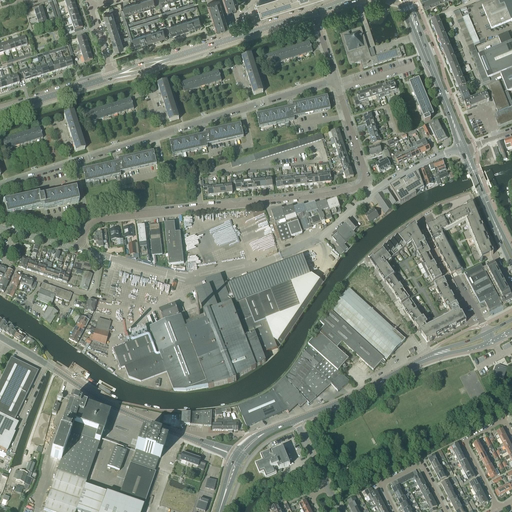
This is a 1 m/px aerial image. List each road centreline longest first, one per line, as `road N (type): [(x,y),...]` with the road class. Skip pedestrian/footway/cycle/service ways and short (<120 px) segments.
road 1 (unclassified): [(77,249),(95,220),(317,196),(364,181)]
road 2 (unclassified): [(223,271),(301,247),(372,192),(462,147)]
road 3 (unclassified): [(230,453),(102,399),(47,364)]
road 4 (unclassified): [(102,256),(95,288),(81,293),(13,269),(6,261),(11,231)]
road 5 (secondary): [(462,147),(405,0)]
road 6 (secondary): [(113,76),(260,30)]
road 7 (secondary): [(431,356),(296,421)]
road 8 (residential): [(511,432),(505,419),(464,441),(498,509)]
road 9 (residential): [(446,511),(421,464),(380,486),(394,511)]
